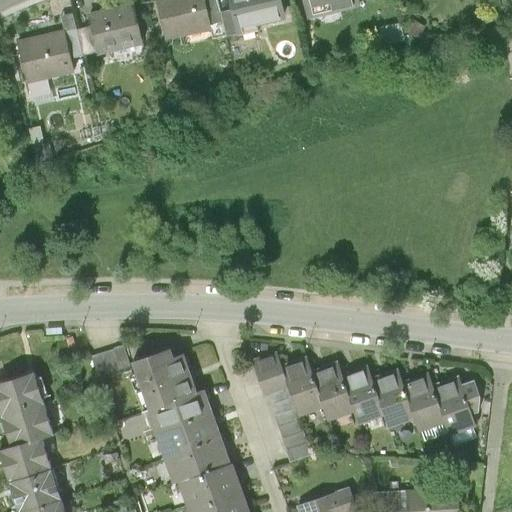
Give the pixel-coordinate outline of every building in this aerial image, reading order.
[(206,0),(154,0),(164,40),(213,28),(206,0)] [(282,0),(231,0),(239,35),(259,30),(258,24),(286,18),(282,0)] [(303,0),(307,16),(363,4),(361,0),(303,0)] [(134,1),(86,12),(96,56),(144,45),(134,1)] [(15,39),(26,84),(75,72),(64,28),(15,39)] [(170,350),(131,364),(147,410),(199,392),(186,354),(173,358),(170,350)] [(290,391),(282,366),(277,350),(253,358),(267,398),(290,391)] [(300,418),(324,410),(310,369),(307,358),(282,366),(290,391),(300,418)] [(354,413),(341,373),(336,360),(310,369),(324,410),(328,422),(354,413)] [(359,427),(386,418),(372,378),(368,364),(341,373),(354,413),(359,427)] [(390,429),(415,420),(403,384),(398,369),(372,378),(386,418),(390,429)] [(0,384),(0,410),(2,417),(43,404),(34,373),(0,384)] [(420,435),(448,426),(435,388),(431,375),(403,384),(415,420),(420,435)] [(462,379),(435,388),(448,426),(452,437),(479,428),(462,379)] [(147,410),(156,436),(217,414),(209,389),(199,392),(147,410)] [(290,464),(313,456),(300,418),(290,391),(267,398),(290,464)] [(54,435),(43,404),(2,417),(12,448),(41,438),(54,435)] [(226,440),(217,414),(156,436),(164,461),(226,440)] [(0,452),(0,455),(9,482),(51,470),(41,438),(12,448),(0,452)] [(234,466),(226,440),(164,461),(173,487),(177,486),(234,466)] [(177,486),(186,509),(242,489),(234,466),(177,486)] [(9,482),(18,511),(22,511),(61,500),(51,470),(9,482)] [(463,511),(462,486),(406,490),(407,511),(463,511)] [(355,511),(347,488),(299,504),(301,511),(355,511)] [(186,509),(186,511),(250,511),(242,489),(186,509)] [(64,511),(61,500),(22,511),(64,511)]
